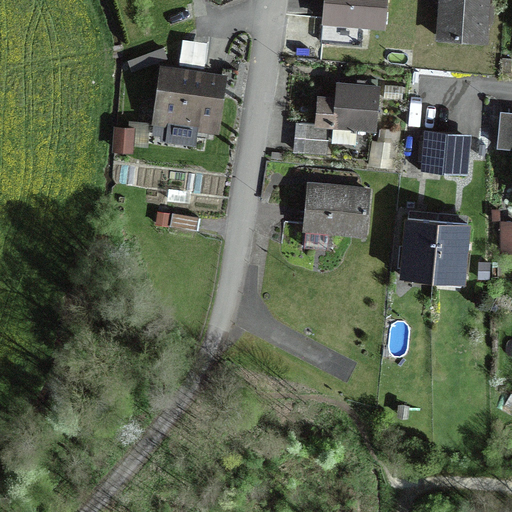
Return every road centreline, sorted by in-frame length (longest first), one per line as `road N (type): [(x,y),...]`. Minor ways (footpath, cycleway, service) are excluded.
road 1 (residential): [(272,0),(225,304),(209,354)]
road 2 (track): [(209,354),(190,389),(89,511)]
